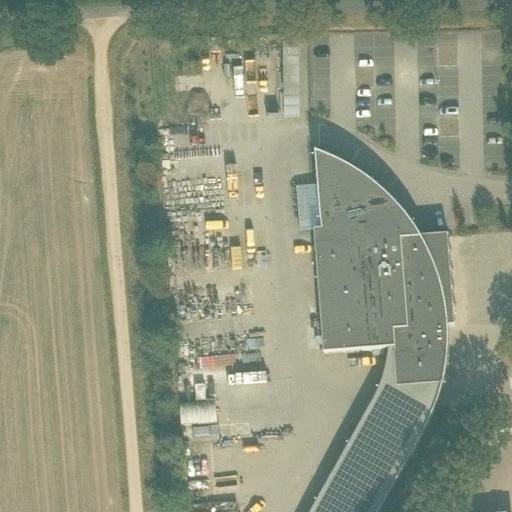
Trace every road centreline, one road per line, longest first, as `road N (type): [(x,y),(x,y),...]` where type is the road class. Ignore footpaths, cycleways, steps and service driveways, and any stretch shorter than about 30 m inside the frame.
road 1 (unclassified): [(0,33),(511,2)]
road 2 (track): [(138,511),(97,23)]
